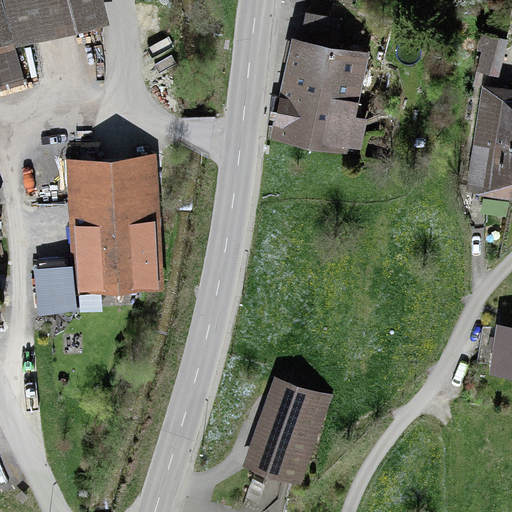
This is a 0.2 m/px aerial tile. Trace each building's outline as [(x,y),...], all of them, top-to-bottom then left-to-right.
[(0,0),(0,44),(13,41),(1,0),(0,0)] [(98,20),(92,0),(5,0),(16,40),(72,27),(98,20)] [(411,0),(410,6),(430,9),(431,0),(411,0)] [(334,47),(340,19),(307,12),(301,40),(296,39),(276,129),(344,144),(364,53),(334,47)] [(494,69),(502,38),(486,34),(478,65),(494,69)] [(0,52),(0,82),(24,76),(16,48),(0,52)] [(511,184),(511,88),(485,84),(470,178),(511,185),(511,184)] [(150,283),(156,256),(150,157),(74,161),(78,241),(80,287),(150,283)] [(55,288),(80,287),(78,241),(52,242),(55,288)] [(511,329),(483,325),(478,361),(511,365),(511,329)] [(286,381),(256,463),(296,478),(326,395),(286,381)]
